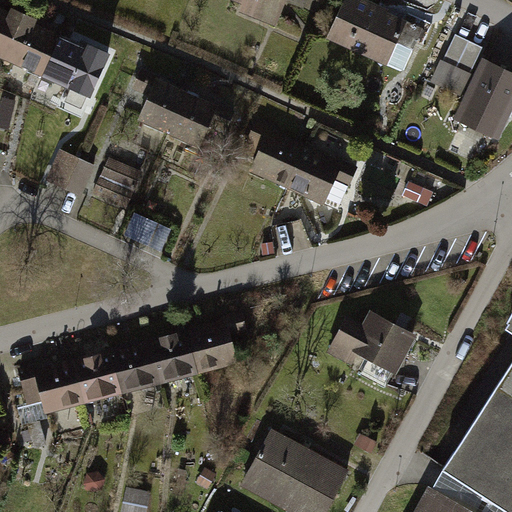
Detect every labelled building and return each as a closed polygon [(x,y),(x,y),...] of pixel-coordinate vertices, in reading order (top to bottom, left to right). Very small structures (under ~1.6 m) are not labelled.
[(276,5),(278,0),(244,0),(262,7),(259,16),(270,21),(276,5)] [(278,0),(276,5),(291,11),(295,0),(278,0)] [(400,23),(399,22),(373,10),(374,7),(359,0),(342,0),(326,33),(383,59),(392,40),(400,23)] [(0,53),(11,58),(27,23),(28,23),(30,19),(11,10),(9,15),(0,10),(0,53)] [(400,23),(392,40),(409,48),(418,27),(401,19),(399,22),(400,23)] [(39,71),(56,36),(28,23),(27,23),(11,58),(39,71)] [(440,60),(464,71),(476,46),(452,34),(440,60)] [(56,36),(39,71),(69,85),(80,60),(85,49),(84,49),(56,36)] [(456,118),(491,134),(511,89),(511,74),(483,60),(456,118)] [(131,85),(147,93),(153,80),(154,80),(155,77),(139,69),(131,85)] [(166,129),(182,93),(154,80),(153,80),(147,93),(137,116),(166,129)] [(182,93),(166,129),(196,142),(206,119),(212,106),(211,106),(182,93)] [(213,103),(211,106),(212,106),(206,119),(222,126),(229,110),(213,103)] [(265,130),(266,130),(267,127),(253,121),(246,137),(259,143),(265,130)] [(249,167),(284,183),(298,152),(287,147),(289,141),(266,130),(265,130),(259,143),(249,167)] [(46,178),(78,193),(91,164),(59,149),(46,178)] [(310,157),(298,152),(284,183),(320,199),(331,176),(337,163),(336,163),(313,152),(310,157)] [(137,170),(105,156),(90,191),(122,205),(137,170)] [(338,160),(336,163),(337,163),(331,176),(344,182),(352,166),(338,160)] [(334,205),(344,182),(331,176),(320,199),(334,205)] [(131,207),(120,232),(145,243),(156,218),(131,207)] [(304,223),(284,227),(289,249),(309,245),(304,223)] [(358,361),(366,347),(399,365),(418,331),(377,309),(369,323),(352,314),(334,347),(358,361)] [(215,316),(217,322),(185,330),(195,369),(233,359),(228,338),(236,336),(230,312),(215,316)] [(147,340),(157,379),(195,369),(185,330),(147,340)] [(118,389),(157,379),(147,340),(108,350),(118,389)] [(71,359),(81,398),(118,389),(108,350),(71,359)] [(71,359),(38,368),(37,363),(22,366),(28,390),(36,388),(42,408),(81,398),(71,359)] [(511,375),(452,466),(511,504),(511,375)] [(0,428),(0,442),(12,438),(8,426),(0,428)] [(276,428),(248,479),(308,511),(324,511),(349,468),(276,428)] [(363,429),(356,442),(371,450),(378,437),(363,429)] [(197,479),(207,485),(217,467),(207,461),(197,479)] [(511,511),(511,504),(452,466),(431,484),(483,511),(511,511)] [(93,469),(86,488),(100,493),(107,475),(93,469)] [(483,511),(431,484),(415,511),(483,511)] [(131,486),(126,511),(127,511),(144,511),(149,490),(131,486)]
